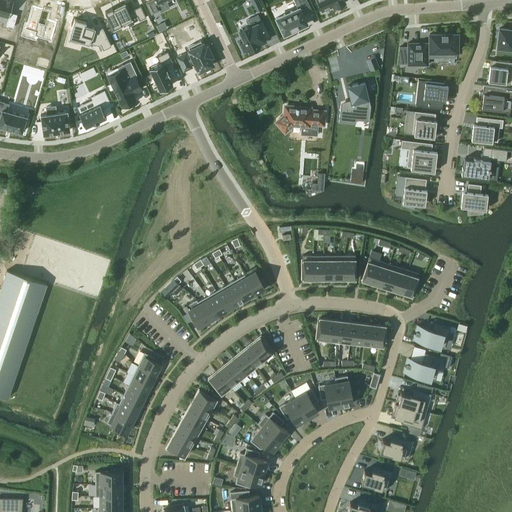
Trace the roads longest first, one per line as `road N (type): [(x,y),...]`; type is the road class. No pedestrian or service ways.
road 1 (residential): [(289,307),(228,337),(178,387),(152,441),(145,511)]
road 2 (unclassified): [(237,80),(382,13),(481,4)]
road 3 (unclassified): [(183,105),(267,245),(289,307)]
road 4 (residential): [(374,413),(398,322),(360,306),(289,307)]
road 5 (residential): [(481,4),(481,43),(452,131),(443,203)]
road 6 (unclassified): [(0,152),(67,156),(183,105)]
road 7 (residential): [(281,511),(283,473),(303,444),(340,421),(374,413)]
